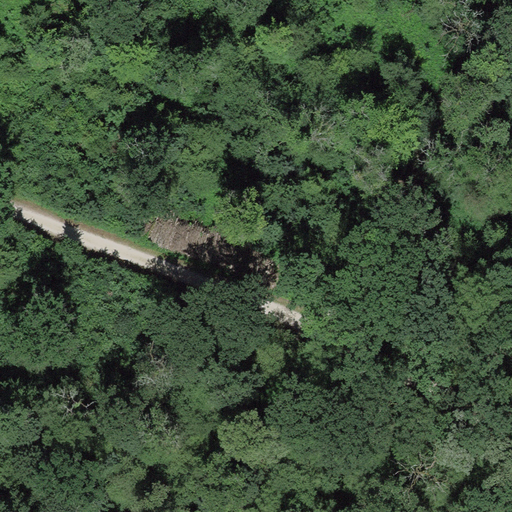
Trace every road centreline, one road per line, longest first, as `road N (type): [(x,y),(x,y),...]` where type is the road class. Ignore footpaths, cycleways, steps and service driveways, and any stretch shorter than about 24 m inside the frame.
road 1 (track): [(233,511),(502,0)]
road 2 (track): [(0,208),(218,292),(511,440)]
